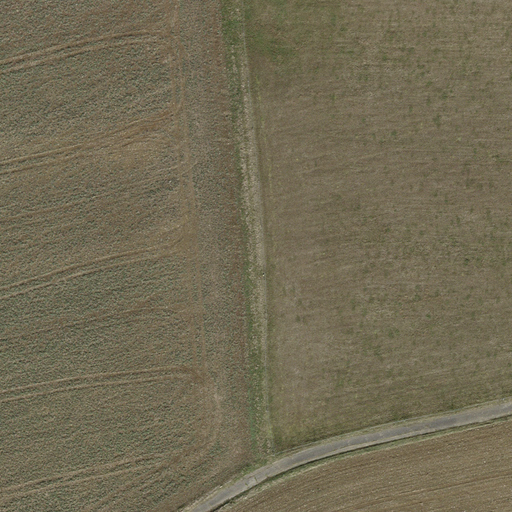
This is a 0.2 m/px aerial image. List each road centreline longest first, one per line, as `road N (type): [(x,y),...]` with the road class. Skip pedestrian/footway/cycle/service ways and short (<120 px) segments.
road 1 (track): [(244,487),(223,0)]
road 2 (track): [(511,409),(334,447),(207,511)]
